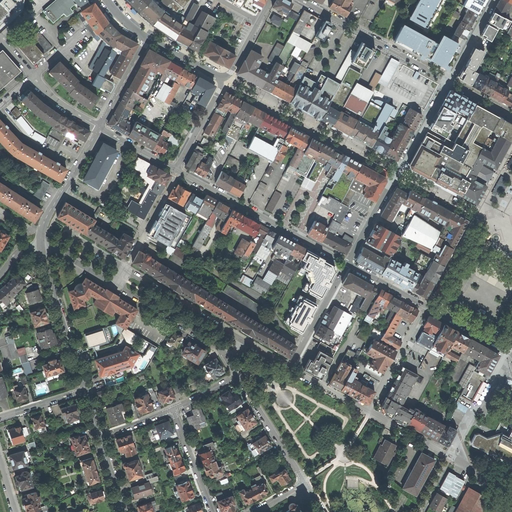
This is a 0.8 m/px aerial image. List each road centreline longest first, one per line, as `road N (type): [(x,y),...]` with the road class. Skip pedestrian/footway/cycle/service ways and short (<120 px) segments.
road 1 (residential): [(178,168),(349,262)]
road 2 (residential): [(440,75),(303,0)]
road 3 (residential): [(43,245),(85,388)]
road 4 (residential): [(251,340),(127,267)]
road 5 (residential): [(304,481),(237,373)]
road 6 (residential): [(224,351),(117,285)]
road 7 (residential): [(427,303),(370,410)]
